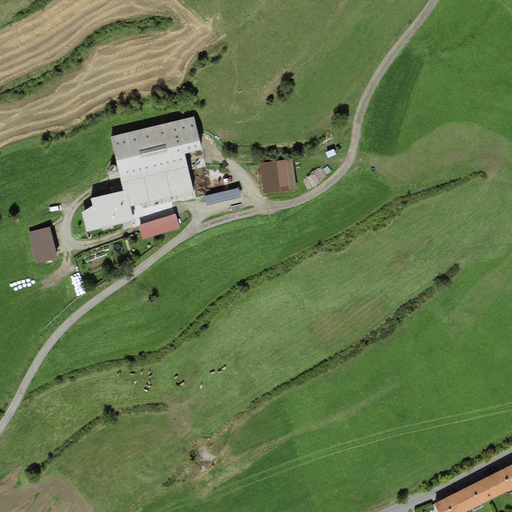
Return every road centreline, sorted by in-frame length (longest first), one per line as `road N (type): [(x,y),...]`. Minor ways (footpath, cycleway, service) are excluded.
road 1 (track): [(431,0),(380,67),(359,109),(345,168),(315,194),(186,235),(97,296),(40,356),(0,424)]
road 2 (residential): [(511,452),(385,511)]
